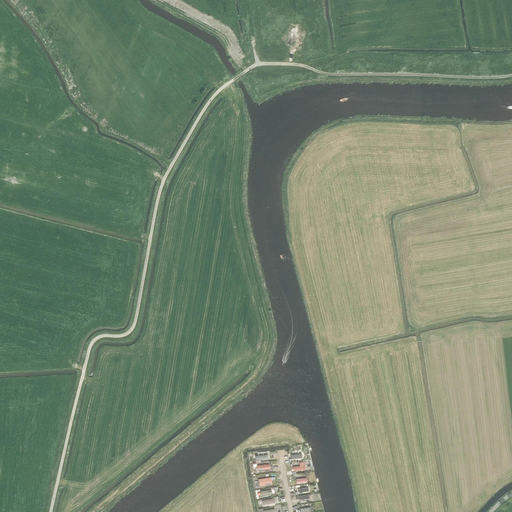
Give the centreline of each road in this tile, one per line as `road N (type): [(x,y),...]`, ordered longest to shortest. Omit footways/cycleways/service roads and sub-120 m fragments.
road 1 (unclassified): [(50,511),(88,350),(100,336),(131,329),(164,178),(202,111),(232,80)]
road 2 (track): [(258,64),(331,74),(511,75)]
